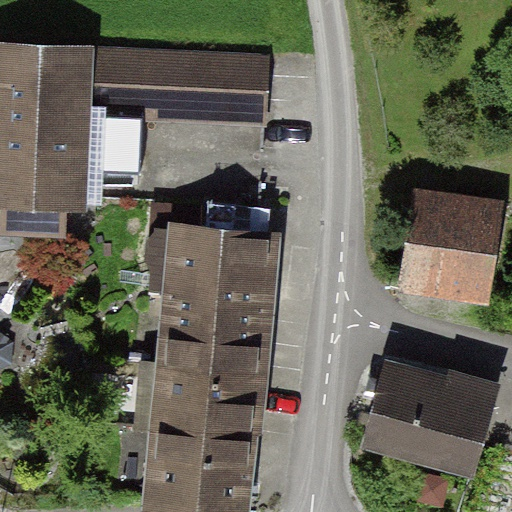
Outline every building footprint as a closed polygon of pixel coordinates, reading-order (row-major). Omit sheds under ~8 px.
[(263,121),(266,61),(0,47),(0,199),(4,200),(3,229),(66,232),(67,204),(80,204),(85,112),(210,118),(263,121)] [(502,213),(415,199),(403,275),(490,289),(502,213)] [(265,303),(272,233),(178,225),(177,231),(160,229),(150,240),(149,258),(156,271),(173,273),(171,295),(265,303)] [(258,373),(265,303),(171,295),(165,364),(258,373)] [(252,443),(258,373),(165,364),(159,434),(252,443)] [(385,369),(366,439),(475,469),(497,388),(451,376),(448,386),(385,369)] [(237,511),(244,511),(252,443),(159,434),(152,504),(237,511)]
